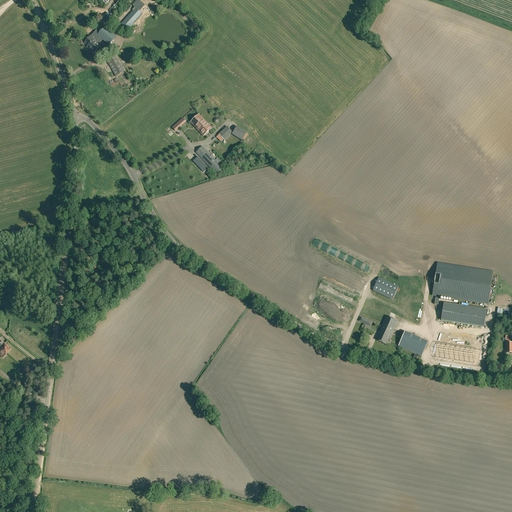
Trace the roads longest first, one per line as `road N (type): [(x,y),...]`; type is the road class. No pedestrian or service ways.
road 1 (unclassified): [(511,378),(452,375),(319,340),(178,247),(124,161),(87,118),(72,116)]
road 2 (unclassified): [(33,511),(77,155),(72,116)]
road 3 (unclassified): [(72,116),(31,0)]
